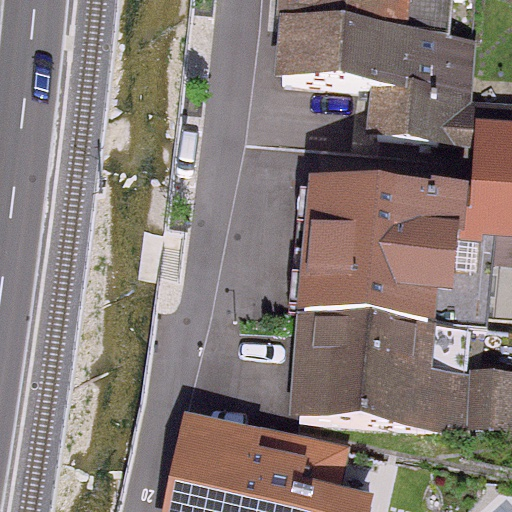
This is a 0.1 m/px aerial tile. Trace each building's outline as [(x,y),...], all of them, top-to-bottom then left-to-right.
[(453,0),(291,0),(289,32),(451,40),(453,0)] [(451,40),(289,32),(281,91),(374,96),(372,145),(444,149),(451,40)] [(479,203),(478,248),(511,249),(511,117),(480,117),(479,203)] [(311,193),(303,325),(473,335),(478,248),(479,203),(311,193)] [(473,335),(303,325),(294,423),(469,433),(472,379),(473,335)] [(469,433),(511,434),(511,380),(472,379),(469,433)] [(191,419),(170,511),(378,511),(380,505),(345,497),(355,455),(191,419)]
